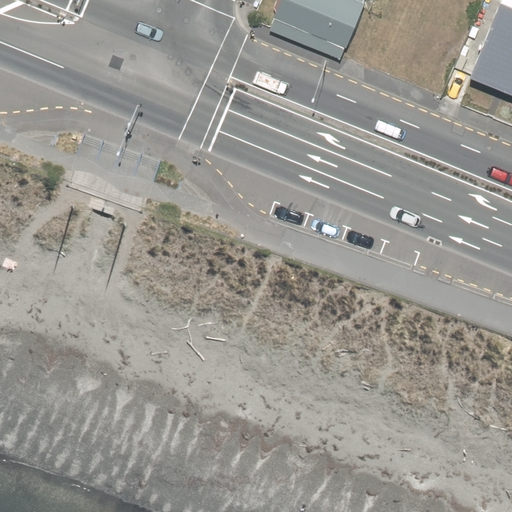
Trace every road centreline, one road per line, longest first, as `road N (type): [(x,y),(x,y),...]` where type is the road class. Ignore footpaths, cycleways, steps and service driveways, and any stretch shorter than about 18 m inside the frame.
road 1 (primary): [(511,248),(138,99)]
road 2 (primary): [(170,27),(511,165)]
road 3 (primary): [(138,99),(0,43)]
